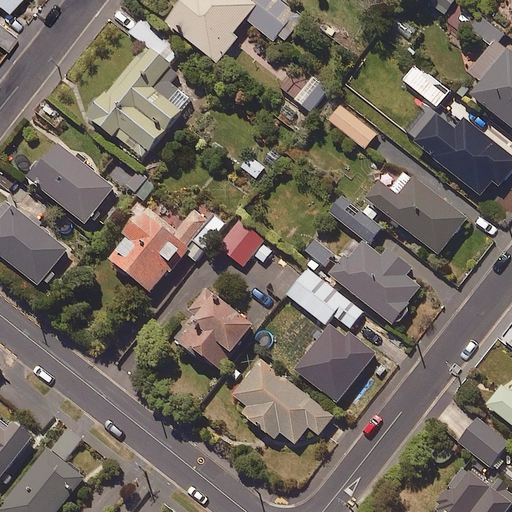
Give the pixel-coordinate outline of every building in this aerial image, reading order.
[(0,0),(0,3),(7,9),(13,0),(0,0)] [(185,0),(168,22),(218,63),(240,38),(235,34),(247,19),(280,47),(304,19),(280,0),(185,0)] [(456,0),(426,0),(426,1),(446,15),(456,0)] [(507,34),(484,15),(473,28),(497,47),(507,34)] [(17,36),(0,21),(0,43),(6,48),(17,36)] [(181,53),(141,21),(131,33),(148,46),(112,91),(109,89),(89,113),(144,158),(191,100),(171,83),(179,73),(170,66),(181,53)] [(511,51),(509,49),(472,94),(511,126),(511,51)] [(451,91),(418,65),(405,81),(438,107),(451,91)] [(330,90),(315,78),(297,100),(312,113),(330,90)] [(378,134),(341,106),(330,121),(367,149),(378,134)] [(511,172),(511,158),(464,120),(434,157),(482,196),(494,182),(501,187),(511,172)] [(115,188),(56,142),(27,178),(87,225),(115,188)] [(266,168),(252,156),(243,167),(257,179),(266,168)] [(157,187),(141,172),(128,187),(145,201),(157,187)] [(468,220),(406,172),(392,191),(380,181),(367,198),(440,255),(468,220)] [(382,229),(343,197),(330,212),(370,244),(382,229)] [(229,223),(203,201),(177,233),(141,204),(131,217),(136,221),(108,256),(153,293),(185,253),(197,262),(229,223)] [(69,249),(10,202),(0,213),(0,253),(39,286),(69,249)] [(262,243),(237,225),(220,249),(245,267),(262,243)] [(408,254),(393,242),(382,256),(361,240),(332,276),(394,324),(422,289),(407,277),(414,268),(403,260),(408,254)] [(333,256),(314,241),(306,252),(325,266),(333,256)] [(364,312),(309,269),(289,295),(327,325),(334,315),(351,328),(364,312)] [(255,323),(212,291),(176,339),(220,371),(255,323)] [(377,354),(335,321),(296,370),(338,403),(377,354)] [(335,417),(263,360),(234,396),(249,407),(244,413),(275,439),(281,432),(296,444),(310,427),(320,435),(335,417)] [(511,386),(507,383),(489,406),(511,423),(511,386)] [(510,443),(479,419),(460,443),(491,467),(510,443)] [(9,428),(0,420),(0,479),(34,438),(15,422),(9,428)] [(58,511),(85,478),(49,449),(0,510),(0,511),(58,511)] [(507,511),(511,506),(511,501),(466,467),(444,498),(441,511),(440,511),(507,511)] [(426,487),(409,488),(409,505),(427,504),(426,487)]
